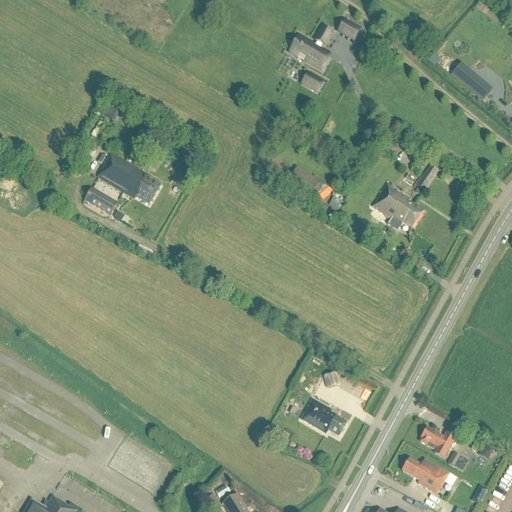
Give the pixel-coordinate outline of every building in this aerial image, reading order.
[(354,43),(360,31),(344,23),(338,34),(354,43)] [(321,73),(329,58),(319,52),(323,46),(325,47),(333,35),(323,29),(315,42),(316,43),(313,49),(297,40),(289,54),(298,60),(300,55),(314,63),(311,67),(321,73)] [(459,68),(451,77),(466,90),(474,80),(459,68)] [(489,97),(499,86),(489,77),(478,88),(489,97)] [(323,84),(315,80),(309,90),(317,94),(323,84)] [(96,140),(102,130),(93,124),(86,134),(96,140)] [(383,145),(383,146),(379,152),(391,160),(396,153),(394,151),(400,143),(390,135),(383,145)] [(151,170),(156,173),(170,149),(161,144),(155,140),(151,148),(150,149),(151,150),(150,152),(143,165),(151,170)] [(418,158),(421,146),(405,142),(403,149),(413,152),(412,156),(418,158)] [(97,180),(133,201),(134,199),(148,207),(160,187),(148,180),(149,178),(109,155),(99,171),(101,172),(97,180)] [(297,168),(285,188),(307,201),(320,182),(297,168)] [(416,187),(424,193),(437,172),(430,168),(416,187)] [(409,200),(388,186),(371,209),(399,228),(401,225),(410,231),(422,214),(407,204),(409,200)] [(84,202),(109,217),(116,205),(91,190),(84,202)] [(335,374),(322,378),(326,390),(339,387),(335,374)] [(311,401),(300,421),(325,435),(326,433),(338,439),(346,424),(329,414),(331,412),(311,401)] [(427,430),(421,441),(420,445),(435,453),(434,454),(443,459),(454,439),(446,435),(444,439),(427,430)] [(485,445),(478,457),(487,462),(489,459),(490,460),(492,457),(491,456),(494,450),(485,445)] [(462,473),(468,462),(453,454),(447,464),(462,473)] [(436,497),(443,485),(450,489),(456,480),(449,475),(448,476),(424,461),(421,467),(409,460),(401,473),(420,484),(419,486),(436,497)] [(487,480),(483,487),(491,491),(495,484),(487,480)] [(397,494),(400,488),(392,483),(388,488),(397,494)] [(214,493),(219,501),(230,494),(225,487),(214,493)] [(482,498),(486,491),(480,488),(476,495),(482,498)] [(213,496),(207,501),(214,511),(217,511),(222,509),(215,499),(213,496)] [(246,511),(237,497),(223,506),(226,511),(246,511)] [(74,511),(76,510),(69,506),(68,509),(51,499),(48,504),(45,503),(41,509),(44,510),(43,511),(39,511),(29,506),(24,511),(74,511)]
